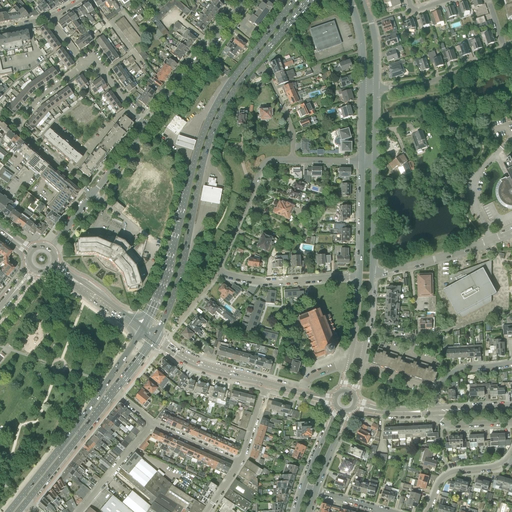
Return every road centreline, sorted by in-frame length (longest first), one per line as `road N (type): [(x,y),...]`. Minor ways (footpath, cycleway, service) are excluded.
road 1 (secondary): [(154,338),(178,281),(204,158),(225,103),(312,0)]
road 2 (secondary): [(295,0),(206,123),(141,330)]
road 3 (residential): [(358,277),(264,282),(218,270),(263,164),(292,160)]
road 4 (secondary): [(141,330),(8,511)]
road 5 (residential): [(147,126),(244,0)]
road 6 (residential): [(511,231),(372,273)]
road 7 (secondary): [(25,502),(113,392)]
road 8 (residential): [(375,88),(431,81),(505,50)]
road 9 (tertiary): [(266,383),(207,368),(154,338)]
